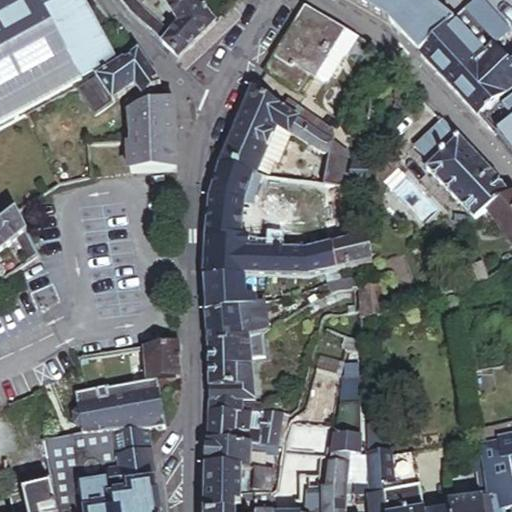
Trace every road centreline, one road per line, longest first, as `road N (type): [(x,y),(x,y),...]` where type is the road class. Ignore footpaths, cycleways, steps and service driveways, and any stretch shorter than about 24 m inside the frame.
road 1 (residential): [(217,96),(194,160),(188,511)]
road 2 (residential): [(511,178),(385,36),(303,0)]
road 3 (residential): [(102,0),(176,77),(217,96)]
